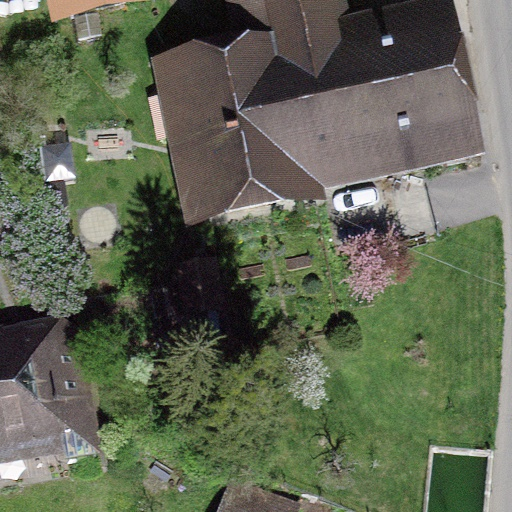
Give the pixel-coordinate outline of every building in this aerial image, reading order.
[(139,1),(138,0),(65,0),(69,16),(139,1)] [(345,23),(339,0),(280,0),(269,2),(268,0),(228,0),(236,70),(180,81),(206,208),(298,189),(293,169),(474,132),(454,36),(334,60),(327,27),(345,23)] [(3,190),(0,190),(0,237),(14,234),(3,190)] [(213,264),(180,270),(194,344),(227,338),(213,264)] [(76,340),(0,353),(0,441),(62,430),(68,463),(97,458),(76,340)] [(289,511),(234,491),(226,511),(289,511)]
